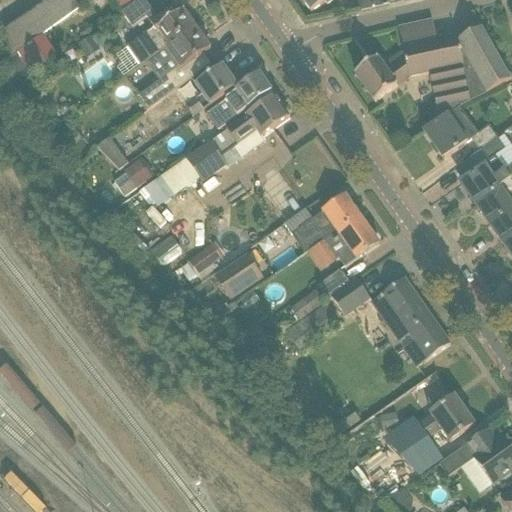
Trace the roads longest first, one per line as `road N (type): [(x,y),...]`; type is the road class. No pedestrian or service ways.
road 1 (unclassified): [(511,368),(290,56)]
road 2 (residential): [(290,56),(316,38),(472,0)]
